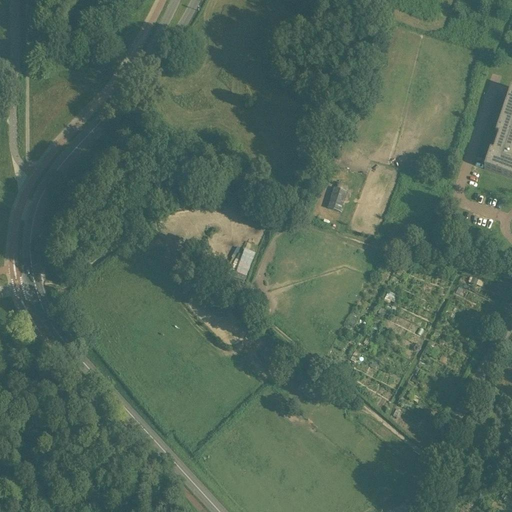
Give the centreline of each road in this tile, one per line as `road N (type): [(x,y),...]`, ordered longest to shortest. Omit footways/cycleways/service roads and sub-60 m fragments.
road 1 (track): [(435,462),(241,301),(217,262)]
road 2 (tertiary): [(219,511),(61,339),(34,283)]
road 3 (tertiary): [(34,283),(30,236),(43,190),(141,72)]
road 4 (track): [(281,210),(383,248),(511,274)]
road 5 (residential): [(400,511),(423,488),(511,315)]
road 6 (track): [(12,370),(52,388),(155,511)]
